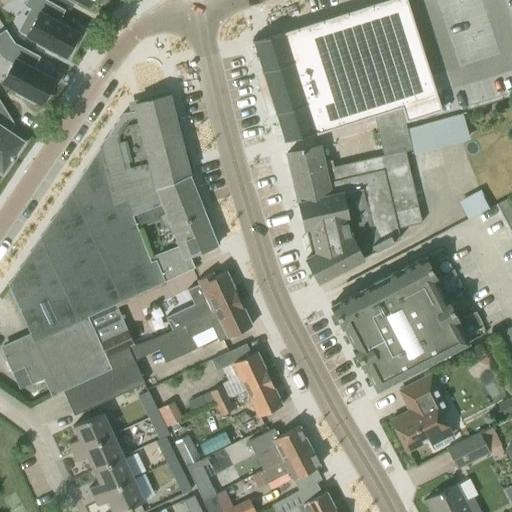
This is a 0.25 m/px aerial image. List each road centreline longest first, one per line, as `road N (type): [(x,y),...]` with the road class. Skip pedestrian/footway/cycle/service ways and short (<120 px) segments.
road 1 (residential): [(386,511),(224,178),(190,0)]
road 2 (residential): [(0,220),(107,62),(143,27),(190,0)]
road 3 (residential): [(69,511),(31,431),(0,406)]
